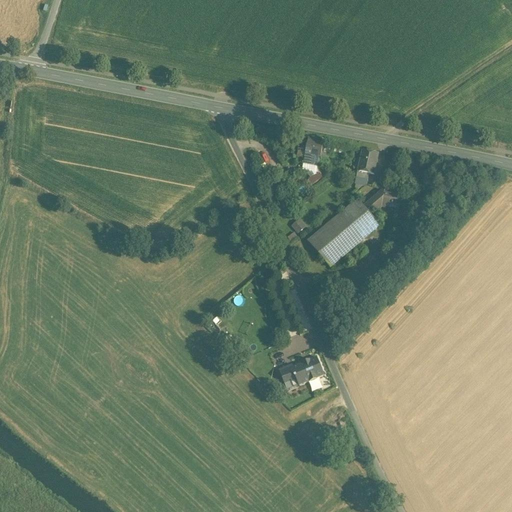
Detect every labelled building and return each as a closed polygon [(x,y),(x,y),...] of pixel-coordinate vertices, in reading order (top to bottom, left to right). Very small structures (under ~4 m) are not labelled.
[(324,144),(309,141),(308,145),(306,152),(305,156),(308,157),(307,163),(313,164),(313,167),(315,167),(316,165),(320,166),(324,144)] [(379,155),(363,152),(358,173),(369,175),(374,176),(379,155)] [(369,175),(358,173),(356,179),(367,181),(368,181),(369,175)] [(318,175),(307,183),(311,189),(322,180),(318,175)] [(357,191),(365,185),(366,185),(367,181),(356,179),(355,189),(357,191)] [(406,195),(385,191),(364,209),(372,217),(382,208),(402,212),(406,195)] [(358,201),(309,244),(331,269),(380,227),(372,217),(364,209),(358,201)] [(292,228),(298,236),(307,228),(301,221),(292,228)] [(313,256),(314,253),(313,251),(312,249),(310,247),(307,247),(305,247),(303,249),(301,251),(301,253),(301,256),(303,258),(305,259),(307,260),(310,259),(312,258),(313,256)] [(317,360),(303,366),(310,383),(324,377),(317,360)] [(293,370),(297,380),(300,387),(310,383),(303,366),(293,370)] [(292,368),(280,373),(285,385),(297,380),(293,370),(292,368)]
